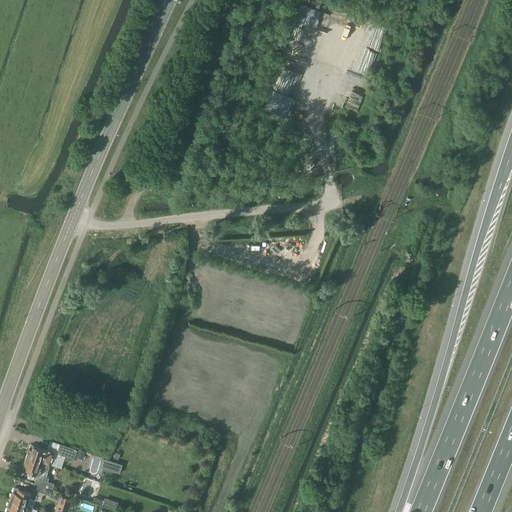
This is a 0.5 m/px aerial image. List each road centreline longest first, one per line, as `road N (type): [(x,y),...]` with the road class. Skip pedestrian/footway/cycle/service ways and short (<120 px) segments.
road 1 (motorway): [(511,140),(399,511)]
road 2 (motorway): [(511,287),(420,511)]
road 3 (secondary): [(72,220),(169,0)]
road 4 (unclassified): [(72,220),(124,225),(292,207)]
road 5 (secondary): [(0,421),(72,220)]
